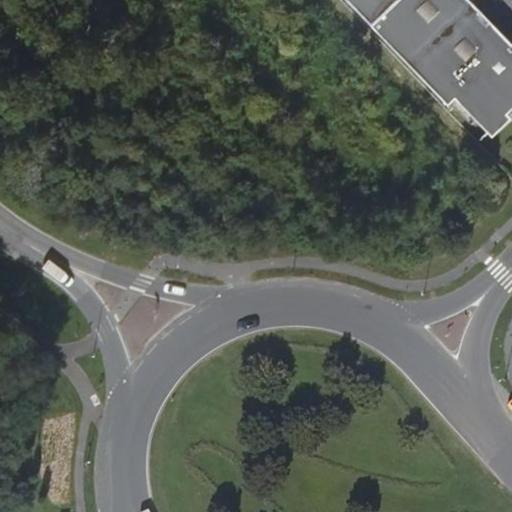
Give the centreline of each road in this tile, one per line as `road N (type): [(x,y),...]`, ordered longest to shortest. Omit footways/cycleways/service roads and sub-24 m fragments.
road 1 (secondary): [(265,307),(138,283),(24,242)]
road 2 (secondary): [(24,242),(90,304),(132,423)]
road 3 (secondary): [(265,307),(177,352),(132,423)]
road 4 (unclassified): [(503,273),(411,314),(370,323)]
road 5 (unclassified): [(455,400),(480,308),(503,273)]
